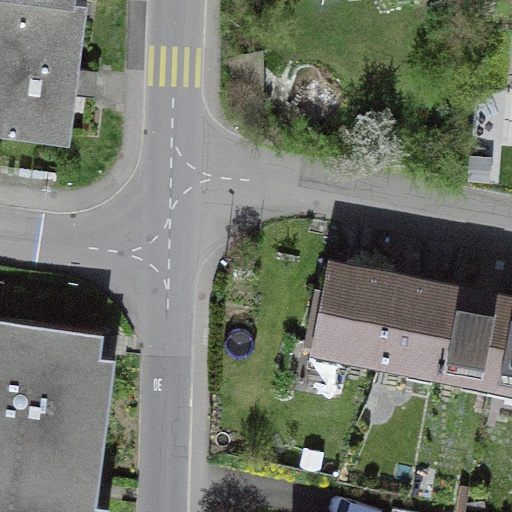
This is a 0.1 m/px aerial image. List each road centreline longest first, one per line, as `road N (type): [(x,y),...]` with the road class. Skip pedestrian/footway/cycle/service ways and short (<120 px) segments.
road 1 (residential): [(169,163),(511,229)]
road 2 (residential): [(167,257),(163,511)]
road 3 (residential): [(0,236),(167,257)]
road 4 (residential): [(177,0),(169,163)]
